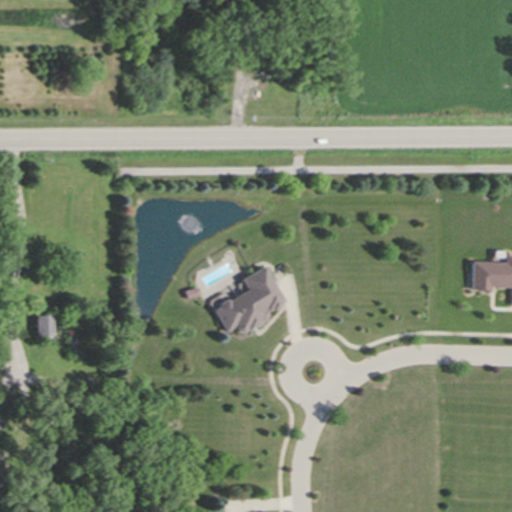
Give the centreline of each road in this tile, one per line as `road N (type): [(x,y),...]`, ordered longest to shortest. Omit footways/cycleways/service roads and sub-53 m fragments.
road 1 (tertiary): [(0,142),(511,136)]
road 2 (residential): [(511,357),(397,357),(334,393)]
road 3 (residential): [(350,377),(330,354),(309,349),(292,356),(291,379),(319,409)]
road 4 (residential): [(334,393),(307,437),(301,511)]
